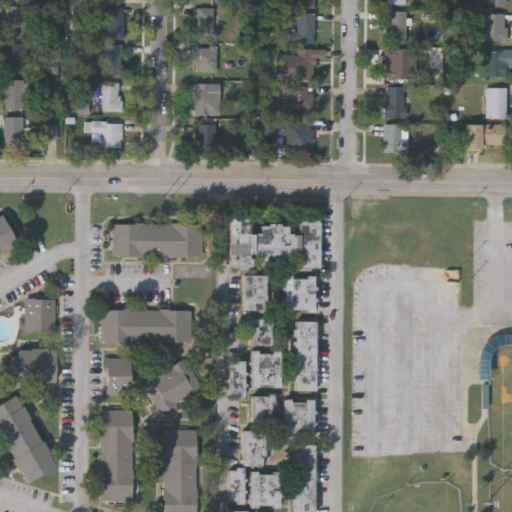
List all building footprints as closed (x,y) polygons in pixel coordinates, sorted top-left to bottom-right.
[(293,0),(294,9),(314,9),(314,0),(293,0)] [(26,5),(26,36),(6,36),(6,5),(26,5)] [(122,5),(122,36),(105,36),(105,5),(122,5)] [(214,6),(214,36),(195,36),(195,6),(214,6)] [(385,9),(405,9),(405,42),(385,42),(385,9)] [(296,31),(296,11),(313,11),(313,41),(289,41),(289,31),(296,31)] [(505,40),(481,40),(481,11),(505,11),(505,40)] [(26,42),(26,68),(5,68),(5,42),(26,42)] [(121,73),(103,73),(103,44),(121,44),(121,73)] [(216,71),(195,71),(195,46),(216,46),(216,71)] [(291,57),(296,57),(296,48),(313,48),(313,79),(291,79),(291,57)] [(388,77),(388,48),(412,48),(412,77),(388,77)] [(505,49),(505,75),(480,75),(480,49),(505,49)] [(23,78),(23,109),(3,109),(3,78),(23,78)] [(121,81),(121,110),(102,110),(102,81),(121,81)] [(219,89),(219,114),(193,114),(193,83),(211,83),(211,89),(219,89)] [(310,85),(310,116),(291,116),(291,85),(310,85)] [(403,85),(403,116),(384,116),(384,85),(403,85)] [(484,86),(505,86),(505,117),(484,117),(484,86)] [(3,146),(3,116),(23,116),(23,146),(3,146)] [(311,150),(284,150),(285,136),(277,136),(277,120),(311,121),(311,150)] [(121,121),(121,145),(92,145),(92,121),(121,121)] [(194,148),(194,123),(214,123),(215,148),(194,148)] [(382,151),(382,123),(407,123),(407,151),(382,151)] [(465,146),(465,123),(505,123),(505,146),(465,146)] [(56,137),(39,137),(39,124),(56,124),(56,137)] [(0,213),(0,252),(17,243),(1,213),(0,213)] [(229,265),(230,218),(250,218),(250,232),(260,232),(261,223),(289,224),(289,233),(300,233),(300,219),(319,219),(318,267),(294,266),(294,263),(256,263),(256,266),(229,265)] [(112,222),(111,255),(201,257),(201,224),(112,222)] [(244,310),(244,274),(266,274),(266,310),(244,310)] [(284,311),(284,275),(314,275),(314,311),(284,311)] [(24,299),(55,299),(55,332),(24,332),(24,299)] [(101,309),(101,342),(190,342),(190,309),(101,309)] [(271,344),(249,344),(249,318),(271,318),(271,344)] [(295,390),(295,320),(315,320),(315,390),(295,390)] [(9,355),(8,382),(54,384),(55,349),(19,348),(18,355),(9,355)] [(280,386),(251,386),(251,351),(280,351),(280,386)] [(126,394),(106,394),(106,357),(126,357),(126,394)] [(142,382),(159,414),(202,390),(185,358),(142,382)] [(230,395),(230,361),(244,361),(244,395),(230,395)] [(0,402),(0,435),(26,482),(56,465),(16,394),(0,402)] [(252,394),(274,394),(274,420),(252,420),(252,394)] [(314,398),(314,435),(283,435),(283,398),(314,398)] [(99,500),(132,500),(132,409),(99,409),(99,500)] [(163,511),(195,511),(196,429),(164,429),(163,511)] [(264,464),(243,464),(243,429),(264,429),(264,464)] [(315,511),(293,511),(293,444),(315,444),(315,511)] [(244,503),(229,503),(229,468),(244,468),(244,503)] [(280,471),(280,506),(250,506),(250,471),(280,471)]
